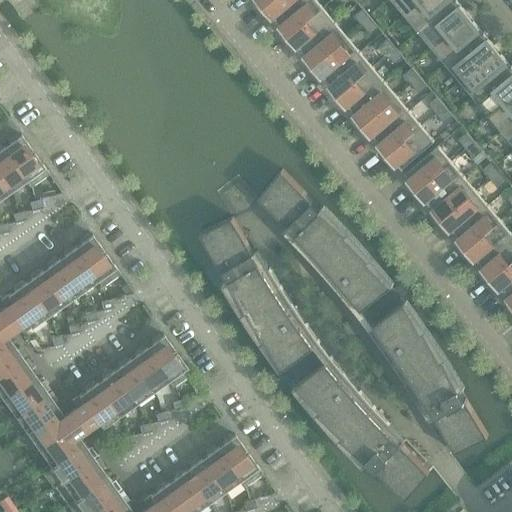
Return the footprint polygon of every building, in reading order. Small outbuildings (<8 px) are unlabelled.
[(271,0),(266,5),(278,20),(301,0),(271,0)] [(317,0),(301,0),(278,20),(291,34),(323,7),(317,0)] [(393,0),(405,14),(422,0),(393,0)] [(422,0),(405,14),(419,31),(456,0),(422,0)] [(456,0),(419,31),(433,47),(470,17),(456,0)] [(323,7),(291,34),(303,49),(336,22),(323,7)] [(371,18),(363,9),(354,16),(362,25),(371,18)] [(470,17),(433,47),(447,64),(484,33),(470,17)] [(371,18),(362,25),(370,35),(379,28),(371,18)] [(336,22),(303,49),(316,64),(348,37),(336,22)] [(484,33),(447,64),(461,81),(498,50),(484,33)] [(348,37),(316,64),(328,79),(360,52),(348,37)] [(388,39),(379,46),(387,55),(395,48),(388,39)] [(395,48),(387,55),(395,64),(403,57),(395,48)] [(498,50),(461,81),(475,97),(511,66),(498,50)] [(360,52),(328,79),(340,94),(373,66),(360,52)] [(373,66),(340,94),(353,108),(385,81),(373,66)] [(511,66),(475,97),(489,114),(511,94),(511,66)] [(412,68),(404,75),(411,84),(420,77),(412,68)] [(420,77),(411,84),(419,94),(428,86),(420,77)] [(385,81),(353,108),(365,123),(397,96),(385,81)] [(511,94),(489,114),(503,131),(511,122),(511,94)] [(397,96),(365,123),(377,138),(409,111),(397,96)] [(437,97),(428,104),(436,114),(444,106),(437,97)] [(444,106),(436,114),(444,123),(452,116),(444,106)] [(409,111),(377,138),(389,152),(422,125),(409,111)] [(511,122),(503,131),(511,141),(511,122)] [(403,167),(435,141),(422,125),(389,152),(403,169),(404,168),(403,167)] [(10,143),(4,148),(8,154),(22,174),(27,180),(26,181),(30,187),(49,174),(42,164),(33,152),(33,151),(32,150),(21,135),(19,136),(17,133),(8,139),(10,143)] [(466,133),(458,140),(465,149),(474,142),(466,133)] [(474,142),(465,149),(474,159),(482,152),(474,142)] [(0,177),(5,185),(10,192),(26,181),(27,180),(22,174),(8,154),(4,148),(3,148),(0,145),(0,144),(0,177)] [(406,172),(412,179),(419,188),(451,161),(439,146),(407,172),(407,171),(406,172)] [(451,161),(419,188),(431,203),(464,176),(451,161)] [(491,162),(482,169),(490,179),(499,171),(491,162)] [(327,277),(344,297),(357,313),(360,311),(390,286),(369,261),(347,236),(315,202),(282,170),(259,197),(303,242),(298,246),(309,258),(318,268),(327,277)] [(499,171),(490,179),(498,188),(507,181),(499,171)] [(431,203),(436,209),(444,217),(476,190),(464,176),(431,203)] [(0,177),(0,199),(10,192),(5,185),(0,177)] [(476,190),(444,217),(456,232),(488,205),(476,190)] [(40,199),(30,202),(32,211),(43,208),(40,199)] [(456,232),(461,238),(468,247),(501,220),(488,205),(456,232)] [(24,211),(13,214),(15,223),(26,220),(24,211)] [(233,217),(200,233),(220,267),(240,300),(261,332),(282,361),(282,362),(283,361),(287,367),(317,344),(320,341),(318,339),(306,322),(293,303),(289,297),(280,283),(270,267),(265,271),(233,217)] [(511,233),(501,220),(468,247),(481,262),(511,235),(511,233)] [(7,223),(0,224),(0,234),(10,232),(7,223)] [(81,243),(75,247),(80,254),(93,273),(98,280),(97,281),(102,287),(121,274),(114,264),(113,264),(104,252),(103,250),(92,235),(91,236),(88,233),(79,239),(81,243)] [(511,235),(481,262),(486,268),(493,276),(511,260),(511,235)] [(65,255),(58,259),(63,266),(76,285),(81,292),(97,281),(98,280),(93,273),(80,254),(75,247),(74,248),(71,244),(62,251),(65,255)] [(48,266),(42,271),(47,278),(60,297),(65,304),(81,292),(76,285),(63,266),(58,259),(57,260),(55,256),(46,263),(48,266)] [(511,260),(493,276),(505,291),(511,285),(511,260)] [(29,275),(32,278),(25,283),(30,290),(43,308),(48,316),(65,304),(60,297),(47,278),(42,271),(41,272),(38,268),(29,275)] [(15,290),(8,295),(13,302),(16,306),(20,311),(24,317),(26,320),(32,327),(48,316),(43,308),(30,290),(25,283),(24,284),(22,280),(13,286),(15,290)] [(127,284),(121,288),(126,295),(133,293),(127,284)] [(0,301),(5,308),(8,311),(16,306),(13,302),(8,295),(0,301)] [(112,299),(101,302),(103,311),(114,308),(112,299)] [(432,344),(421,328),(403,303),(371,326),(368,328),(381,345),(399,371),(405,380),(410,389),(418,402),(424,399),(456,452),(488,436),(478,419),(461,390),(447,367),(432,344)] [(5,308),(0,311),(0,312),(6,321),(20,311),(16,306),(8,311),(5,308)] [(20,311),(6,321),(13,330),(18,326),(16,322),(24,317),(20,311)] [(98,320),(97,317),(95,311),(84,314),(87,323),(98,320)] [(360,311),(357,313),(363,321),(368,328),(371,326),(366,318),(360,311)] [(24,317),(16,322),(18,326),(23,333),(32,327),(26,320),(24,317)] [(6,335),(13,330),(6,321),(0,325),(0,350),(5,347),(12,342),(6,335)] [(81,332),(79,325),(79,323),(68,326),(70,335),(81,332)] [(164,373),(169,380),(168,381),(173,387),(192,374),(185,364),(184,364),(176,352),(174,350),(163,335),(162,336),(159,333),(150,339),(153,343),(146,347),(151,355),(164,373)] [(64,344),(63,339),(62,335),(51,338),(54,347),(64,344)] [(326,350),(320,341),(317,344),(324,352),(329,358),(332,356),(326,350)] [(23,359),(22,358),(26,355),(19,346),(16,349),(12,342),(5,347),(0,350),(0,375),(17,364),(23,359)] [(136,355),(129,359),(134,367),(148,385),(153,392),(168,381),(169,380),(164,373),(151,355),(146,347),(145,348),(143,344),(134,351),(136,355)] [(126,356),(117,363),(119,366),(113,371),(118,378),(131,397),(136,404),(153,392),(148,385),(134,367),(129,359),(129,360),(126,356)] [(334,360),(332,356),(329,358),(299,383),(303,388),(302,388),(322,411),(342,434),(358,451),(406,500),(430,472),(386,428),(391,423),(377,409),(362,393),(344,372),(334,360)] [(0,375),(0,395),(2,399),(8,395),(28,381),(35,376),(30,369),(34,366),(27,357),(24,360),(23,359),(17,364),(0,375)] [(100,375),(103,378),(96,383),(101,390),(114,408),(119,415),(136,404),(131,397),(118,378),(113,371),(112,372),(109,368),(100,375)] [(46,392),(50,389),(43,380),(40,382),(35,376),(28,381),(8,395),(2,399),(14,416),(20,412),(40,398),(47,392),(46,392)] [(84,387),(86,390),(80,395),(85,402),(87,406),(91,411),(95,417),(98,420),(103,427),(119,415),(114,408),(101,390),(96,383),(95,384),(93,380),(84,387)] [(20,412),(14,416),(26,432),(31,429),(51,414),(59,409),(54,403),(58,400),(51,391),(48,393),(47,392),(40,398),(20,412)] [(80,395),(71,401),(76,408),(79,411),(87,406),(85,402),(80,395)] [(183,399),(172,402),(175,411),(185,408),(183,399)] [(76,408),(71,412),(77,421),(91,411),(87,406),(79,411),(76,408)] [(31,429),(26,432),(38,449),(43,445),(63,431),(77,421),(71,412),(64,416),(59,409),(51,414),(31,429)] [(91,411),(77,421),(84,430),(90,426),(87,422),(95,417),(91,411)] [(169,420),(167,413),(166,411),(156,414),(158,423),(169,420)] [(95,417),(87,422),(90,426),(95,433),(103,427),(98,420),(95,417)] [(43,445),(38,449),(50,465),(50,466),(55,462),(75,448),(82,442),(77,435),(84,430),(77,421),(63,431),(43,445)] [(150,423),(139,426),(141,435),(152,432),(150,423)] [(241,480),(239,481),(244,487),(263,474),(256,464),(254,462),(247,453),(246,451),(246,450),(239,441),(235,435),(233,436),(231,433),(221,439),(224,443),(217,447),(222,454),(236,473),(241,480)] [(133,435),(122,438),(125,446),(135,444),(133,435)] [(55,462),(50,466),(50,465),(41,471),(54,488),(55,487),(67,478),(87,464),(94,459),(94,458),(97,455),(91,446),(87,449),(82,442),(75,448),(55,462)] [(207,454),(201,459),(206,466),(219,485),(224,492),(239,481),(241,480),(236,473),(222,454),(217,447),(216,448),(214,444),(205,451),(207,454)] [(197,456),(188,463),(191,466),(184,471),(189,478),(202,497),(207,504),(224,492),(219,485),(206,466),(201,459),(200,460),(197,456)] [(87,464),(67,478),(55,487),(67,503),(78,495),(99,481),(106,476),(101,469),(105,466),(98,457),(95,460),(94,459),(87,464)] [(174,478),(167,483),(172,490),(186,509),(188,511),(195,511),(207,504),(202,497),(189,478),(184,471),(183,472),(181,468),(172,475),(174,478)] [(99,481),(78,495),(67,503),(73,511),(90,511),(110,498),(118,493),(118,491),(121,489),(115,480),(111,482),(106,476),(99,481)] [(164,480),(155,487),(157,490),(151,495),(156,502),(158,506),(162,511),(163,511),(188,511),(186,509),(172,490),(167,483),(164,480)] [(110,498),(90,511),(126,511),(130,509),(125,502),(129,500),(122,491),(119,493),(118,493),(110,498)] [(143,500),(148,508),(150,511),(158,506),(156,502),(151,495),(143,500)] [(17,511),(7,496),(0,501),(0,504),(5,511),(17,511)] [(257,508),(254,500),(254,499),(243,502),(246,511),(257,508)]
